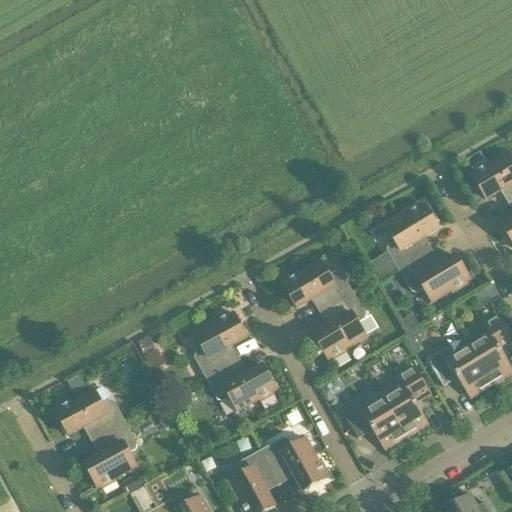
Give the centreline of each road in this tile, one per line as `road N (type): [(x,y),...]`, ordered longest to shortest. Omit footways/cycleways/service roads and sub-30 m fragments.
road 1 (residential): [(379,511),(251,291)]
road 2 (residential): [(379,511),(511,431)]
road 3 (residential): [(511,303),(446,188)]
